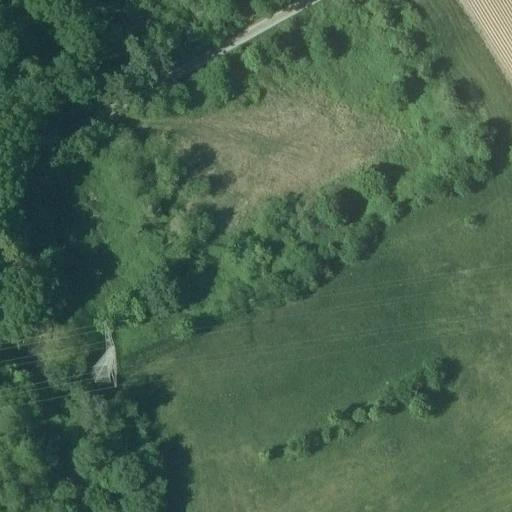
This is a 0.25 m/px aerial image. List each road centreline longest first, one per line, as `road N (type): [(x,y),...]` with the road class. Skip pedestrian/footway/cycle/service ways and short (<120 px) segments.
road 1 (residential): [(336,0),(28,162),(6,216)]
road 2 (unclassified): [(6,216),(101,511)]
